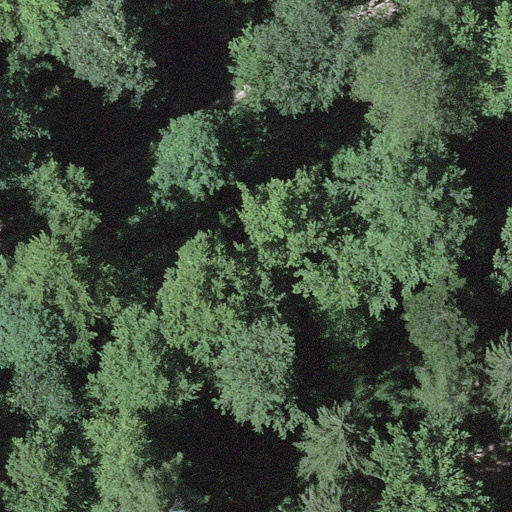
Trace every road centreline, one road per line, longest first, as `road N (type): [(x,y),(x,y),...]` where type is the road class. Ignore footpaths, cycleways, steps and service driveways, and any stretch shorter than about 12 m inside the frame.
road 1 (track): [(384,0),(136,157),(0,222)]
road 2 (track): [(511,442),(355,511)]
